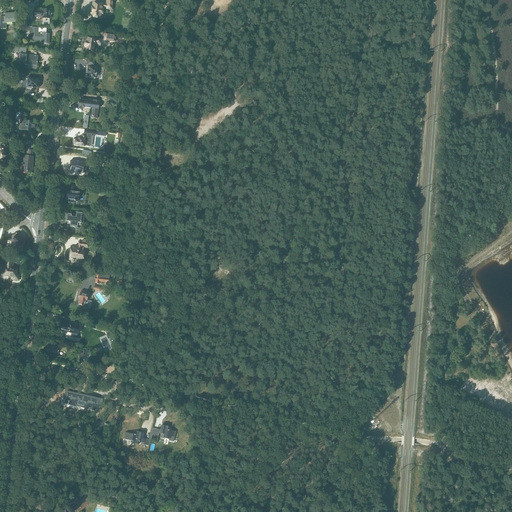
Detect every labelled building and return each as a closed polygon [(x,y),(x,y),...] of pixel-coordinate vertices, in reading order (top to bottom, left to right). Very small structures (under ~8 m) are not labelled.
[(91,11),(91,13),(92,13),(91,17),(93,17),(93,18),(97,19),(97,18),(99,18),(100,13),(103,14),(103,10),(102,9),(103,7),(106,7),(106,8),(112,9),(113,0),(107,0),(106,5),(103,4),(101,4),(99,3),(93,2),(93,7),(91,7),(91,9),(91,11)] [(35,11),(35,16),(43,17),(42,18),(50,19),(50,15),(51,15),(52,15),(52,12),(51,11),(50,11),(50,10),(43,9),(43,11),(35,11)] [(5,17),(0,16),(0,25),(0,29),(6,28),(6,22),(17,22),(17,19),(17,18),(16,13),(5,14),(5,17)] [(21,27),(21,31),(26,31),(29,31),(29,38),(32,38),(32,40),(38,40),(38,39),(42,40),(41,43),(48,43),(49,39),(49,36),(49,35),(49,34),(47,34),(47,33),(46,33),(46,34),(42,33),(42,34),(38,34),(38,32),(47,32),(47,27),(41,27),(41,28),(38,28),(32,27),(32,28),(28,28),(25,28),(21,27)] [(105,33),(104,40),(115,41),(116,34),(105,33)] [(85,44),(85,45),(85,46),(86,46),(86,47),(87,47),(86,51),(94,52),(95,51),(96,51),(96,50),(96,49),(96,48),(95,48),(94,48),(95,45),(100,45),(101,45),(103,45),(104,40),(101,40),(101,39),(88,37),(87,42),(86,42),(85,42),(85,43),(85,44)] [(14,47),(13,51),(21,52),(21,53),(20,53),(20,54),(18,53),(17,63),(29,64),(29,68),(36,69),(36,65),(37,63),(37,62),(37,56),(25,55),(26,49),(19,48),(19,47),(14,47)] [(88,67),(86,77),(91,77),(92,78),(94,79),(95,78),(96,78),(97,66),(94,66),(95,60),(88,59),(87,65),(88,65),(88,67)] [(14,73),(13,79),(17,80),(24,81),(24,79),(24,76),(25,73),(18,73),(14,73)] [(24,76),(24,79),(28,79),(27,88),(32,89),(32,88),(33,88),(38,88),(38,87),(38,86),(38,85),(38,84),(38,81),(38,79),(36,79),(36,78),(28,76),(28,77),(24,76)] [(79,99),(78,108),(83,109),(83,106),(92,107),(91,118),(96,119),(99,101),(94,100),(94,99),(88,98),(87,101),(79,99)] [(20,120),(19,130),(20,130),(19,131),(22,131),(22,130),(33,131),(35,131),(37,123),(34,123),(34,122),(24,121),(25,119),(26,118),(26,116),(25,115),(25,113),(21,113),(21,114),(20,115),(20,117),(20,118),(20,119),(20,120)] [(74,137),(74,141),(75,141),(75,145),(84,146),(84,145),(89,146),(91,134),(105,136),(106,132),(85,130),(84,135),(82,134),(81,139),(74,137)] [(24,156),(22,171),(23,171),(23,170),(27,171),(27,172),(28,172),(31,172),(32,166),(31,166),(32,164),(33,157),(32,156),(33,151),(29,150),(28,156),(24,156)] [(70,163),(69,169),(71,173),(83,173),(87,164),(87,163),(85,163),(76,161),(70,161),(70,163)] [(66,194),(66,199),(69,200),(68,202),(74,203),(74,201),(78,201),(79,196),(82,196),(83,188),(84,188),(85,185),(78,184),(77,192),(75,192),(76,185),(69,184),(68,191),(67,194),(66,194)] [(66,214),(65,221),(70,222),(70,227),(77,228),(78,223),(83,223),(84,213),(76,212),(76,215),(71,215),(71,214),(66,214)] [(12,240),(11,245),(14,246),(19,247),(18,250),(22,251),(23,247),(24,240),(18,234),(12,240)] [(70,257),(69,260),(74,261),(75,257),(84,259),(84,257),(85,257),(86,254),(85,254),(85,252),(80,252),(81,246),(88,247),(89,243),(79,242),(78,247),(71,246),(70,257)] [(2,265),(1,270),(4,270),(3,276),(13,277),(13,280),(18,280),(19,275),(17,274),(18,267),(12,267),(13,262),(11,261),(5,261),(5,265),(2,265)] [(95,281),(95,283),(99,284),(99,281),(102,282),(108,283),(109,276),(103,275),(102,278),(100,277),(100,275),(96,274),(96,277),(95,281)] [(79,300),(79,302),(79,303),(79,304),(81,305),(82,306),(82,305),(85,306),(84,310),(85,310),(86,311),(87,311),(88,311),(90,311),(92,301),(89,300),(87,300),(89,292),(86,292),(82,290),(81,293),(80,293),(79,299),(80,299),(80,300),(79,300)] [(61,321),(59,331),(66,333),(66,332),(78,335),(80,325),(67,323),(67,322),(61,321)] [(46,347),(46,349),(47,350),(46,350),(46,351),(58,354),(59,350),(67,352),(68,347),(59,345),(59,348),(56,347),(56,346),(51,345),(50,346),(47,345),(47,347),(46,347)] [(64,397),(63,403),(68,404),(67,405),(68,406),(69,404),(77,406),(77,405),(82,406),(85,407),(99,410),(100,405),(97,404),(98,401),(98,399),(87,396),(86,398),(79,396),(80,396),(66,393),(65,397),(64,397)] [(150,434),(150,437),(152,438),(152,434),(158,436),(159,433),(162,434),(161,437),(169,439),(169,440),(173,441),(174,437),(175,431),(169,430),(169,427),(161,425),(160,430),(159,430),(159,429),(152,428),(151,434),(150,434)] [(125,432),(124,439),(131,440),(130,442),(131,442),(138,444),(139,441),(142,442),(142,444),(149,446),(150,440),(151,440),(152,438),(150,437),(149,440),(144,439),(142,438),(144,433),(136,431),(135,434),(134,434),(125,432)] [(77,509),(80,511),(90,502),(85,497),(80,502),(75,497),(71,502),(77,509)]
